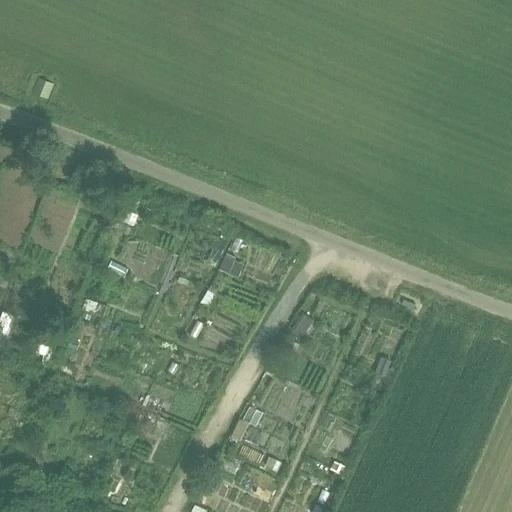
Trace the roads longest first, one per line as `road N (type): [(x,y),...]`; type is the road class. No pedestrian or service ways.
road 1 (unclassified): [(511,313),(0,112)]
road 2 (track): [(325,240),(169,511)]
